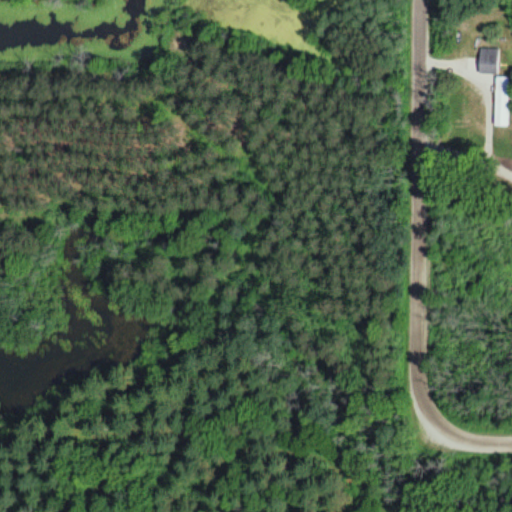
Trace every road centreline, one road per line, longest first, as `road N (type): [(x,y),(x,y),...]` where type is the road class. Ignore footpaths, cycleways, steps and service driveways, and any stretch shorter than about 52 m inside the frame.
road 1 (residential): [(394,412),(399,0)]
road 2 (residential): [(394,412),(418,442),(511,442)]
